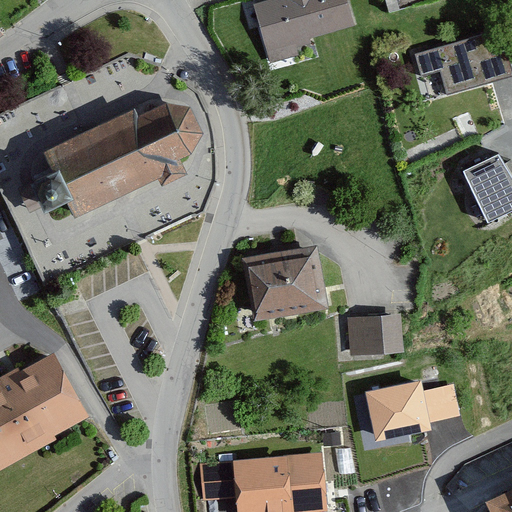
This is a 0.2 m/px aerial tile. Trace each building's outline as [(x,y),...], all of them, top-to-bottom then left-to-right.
[(256,0),(251,1),(265,57),(308,47),(304,34),(352,22),(346,0),(256,0)] [(489,33),(415,55),(422,76),(439,71),(447,96),(511,76),(511,70),(506,50),(495,54),(489,33)] [(44,152),(51,167),(21,181),(34,207),(63,193),(76,220),(157,181),(160,189),(188,176),(180,158),(188,154),(203,135),(190,108),(168,106),(137,120),(133,111),(44,152)] [(500,155),(459,175),(486,229),(511,216),(511,180),(509,172),(500,155)] [(315,252),(247,263),(256,319),(324,308),(315,252)] [(399,319),(352,321),(353,353),(400,350),(399,319)] [(0,460),(83,417),(52,358),(0,385),(0,460)] [(420,382),(366,393),(376,441),(429,430),(428,423),(422,392),(420,382)] [(453,385),(422,392),(428,423),(460,417),(453,385)] [(321,456),(202,466),(205,499),(240,496),(240,511),(290,511),(325,509),(321,456)] [(511,511),(511,495),(490,506),(493,511),(511,511)]
